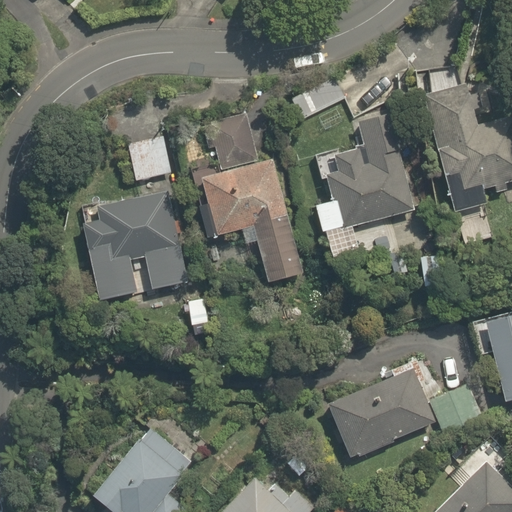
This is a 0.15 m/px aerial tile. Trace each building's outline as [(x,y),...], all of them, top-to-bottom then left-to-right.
[(375,79),(344,93),(356,119),(387,106),(375,79)] [(511,125),(472,134),(465,97),(430,104),(450,200),(511,187),(511,125)] [(330,201),(314,205),(322,236),(412,213),(390,127),(362,134),(367,154),(338,161),(342,178),(325,183),(330,201)] [(141,134),(143,143),(131,145),(139,183),(171,176),(163,139),(153,141),(151,132),(141,134)] [(205,180),(220,241),(256,232),(270,291),(306,282),(277,162),(205,180)] [(102,308),(139,299),(131,265),(145,262),(153,296),(191,287),(169,191),(79,212),(102,308)] [(511,318),(488,325),(498,366),(486,369),(493,400),(505,397),(509,412),(511,411),(511,318)] [(413,377),(329,412),(351,463),(435,429),(413,377)] [(172,493),(195,457),(145,425),(94,505),(105,511),(185,511),(190,504),(172,493)] [(508,511),(511,508),(511,492),(482,463),(435,511),(508,511)] [(265,480),(259,474),(218,511),(313,511),(321,504),(283,464),(265,480)]
